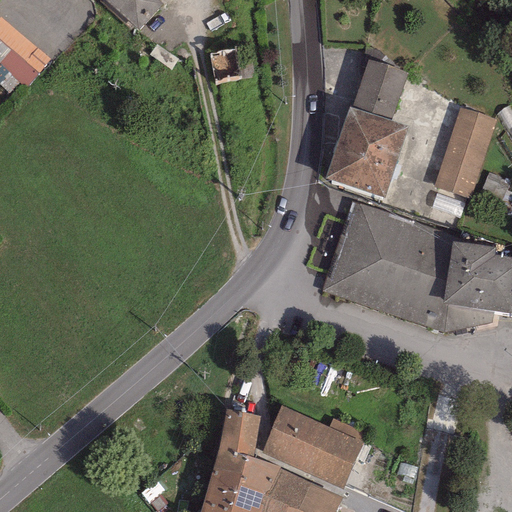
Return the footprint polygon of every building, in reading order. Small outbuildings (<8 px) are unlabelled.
[(101,0),(137,34),(162,7),(155,0),(101,0)] [(21,37),(0,18),(0,17),(0,66),(25,89),(38,75),(10,50),(21,37)] [(209,55),(213,87),(239,83),(234,51),(209,55)] [(406,76),(367,62),(325,184),(382,203),(407,130),(389,124),(406,76)] [(494,121),(458,109),(432,189),(468,201),(494,121)] [(511,252),(348,199),(317,295),(442,335),(491,326),(494,315),(511,320),(511,252)] [(327,429),(281,408),(259,454),(341,491),(351,470),(360,475),(372,448),(362,443),(366,434),(331,418),(327,429)] [(260,418),(225,411),(217,451),(199,511),(337,511),(343,500),(278,469),(254,461),(260,418)]
